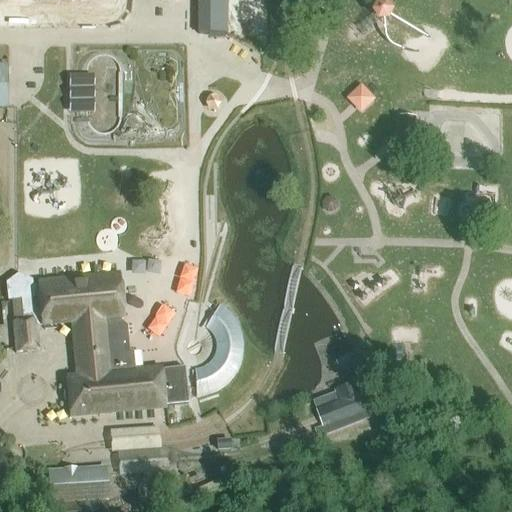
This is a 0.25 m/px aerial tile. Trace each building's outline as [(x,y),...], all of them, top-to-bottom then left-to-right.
[(197,0),(198,34),(228,33),(227,0),(197,0)] [(395,1),(394,18),(412,19),(413,2),(395,1)] [(92,115),(92,77),(85,77),(75,77),(73,77),(68,77),(68,115),(70,115),(75,115),(80,115),(85,115),(87,115),(92,115)] [(397,139),(414,140),(415,119),(398,118),(397,139)] [(111,415),(145,412),(165,410),(165,409),(165,406),(186,405),(182,370),(172,371),(162,372),(161,370),(134,372),(132,354),(129,354),(128,346),(126,319),(121,320),(117,276),(36,284),(36,288),(30,288),(29,282),(16,276),(4,284),(5,300),(22,299),(24,321),(13,322),(16,352),(35,350),(33,327),(75,323),(78,351),(80,378),(66,379),(69,419),(111,415)] [(197,370),(193,371),(195,396),(201,397),(209,395),(217,392),(223,387),(229,382),(234,376),(238,369),(241,361),(242,353),(242,345),(241,337),(238,330),(234,323),(230,316),(224,310),(218,307),(204,330),(206,332),(209,334),(211,337),(213,341),(214,344),(215,347),(215,351),(214,354),(213,358),(211,361),(209,364),(206,366),(204,368),(200,369),(197,370)] [(317,437),(318,439),(375,417),(372,409),(370,410),(364,395),(360,396),(356,385),(337,392),(339,398),(315,408),(319,419),(321,423),(322,426),(323,428),(315,431),(316,434),(316,435),(317,437)] [(111,454),(117,454),(119,477),(168,472),(167,458),(166,449),(161,450),(159,427),(109,431),(111,454)] [(106,478),(105,468),(46,472),(48,504),(43,504),(43,511),(104,511),(105,511),(104,507),(104,504),(104,502),(107,502),(107,496),(107,492),(106,484),(106,478)]
